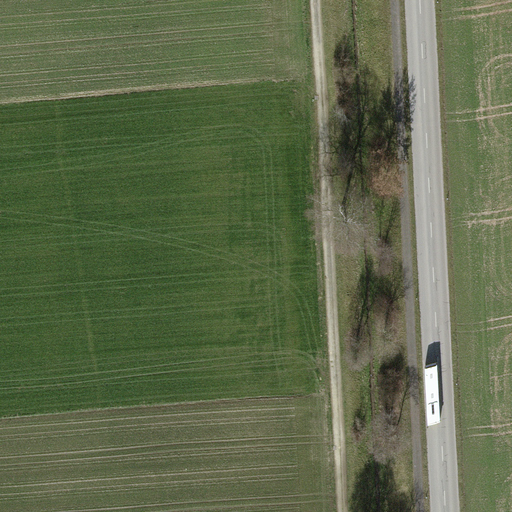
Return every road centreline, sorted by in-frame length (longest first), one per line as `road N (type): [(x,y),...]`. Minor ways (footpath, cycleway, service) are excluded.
road 1 (track): [(341,511),(315,0)]
road 2 (tertiary): [(420,0),(446,511)]
